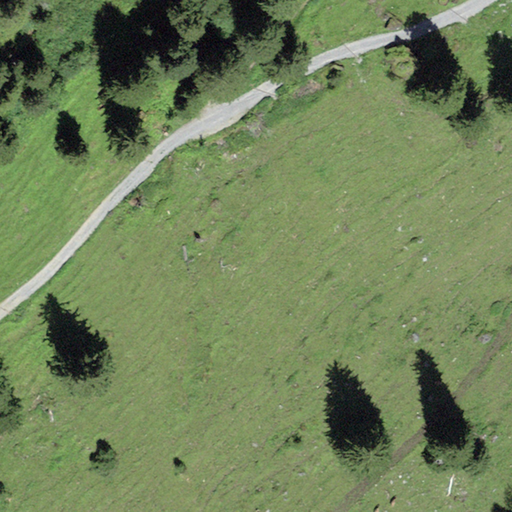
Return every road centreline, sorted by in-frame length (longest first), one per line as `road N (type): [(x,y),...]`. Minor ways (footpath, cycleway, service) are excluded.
road 1 (track): [(245,94),(170,133),(0,311)]
road 2 (track): [(492,0),(245,94)]
road 3 (track): [(511,349),(463,429),(358,511)]
